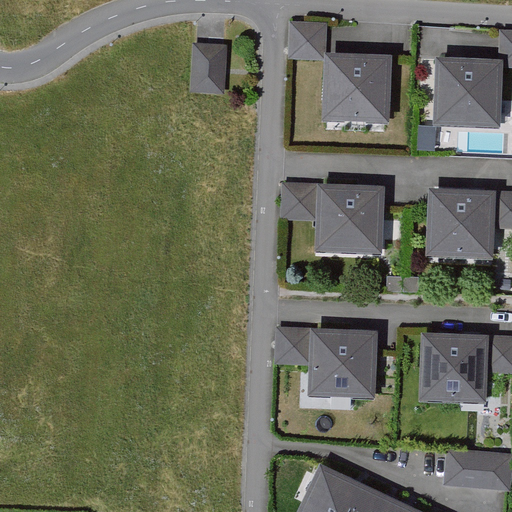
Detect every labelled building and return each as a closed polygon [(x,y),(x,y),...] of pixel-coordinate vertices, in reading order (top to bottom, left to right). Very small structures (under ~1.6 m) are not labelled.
[(285,61),(323,63),(320,120),(387,123),(390,58),(325,55),(326,22),(287,21),(285,61)] [(437,60),(433,126),(499,130),(503,74),(511,74),(511,30),(499,30),(497,64),(437,60)] [(188,92),(224,93),(226,43),(190,42),(188,92)] [(382,189),(279,188),(279,222),(314,222),(313,257),(381,258),(382,189)] [(511,194),(426,192),(424,260),(495,262),(496,231),(511,231),(511,194)] [(381,333),(274,329),(273,367),(309,368),(308,402),(378,404),(381,333)] [(419,337),(417,409),(485,410),(487,338),(419,337)] [(511,459),(449,450),(443,486),(507,495),(511,460),(511,459)] [(417,511),(318,464),(295,511),(417,511)]
